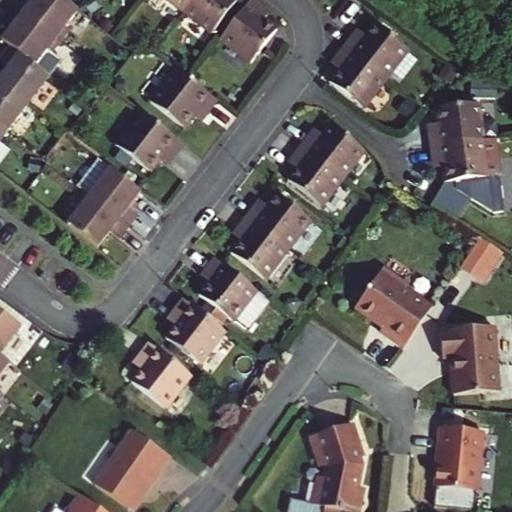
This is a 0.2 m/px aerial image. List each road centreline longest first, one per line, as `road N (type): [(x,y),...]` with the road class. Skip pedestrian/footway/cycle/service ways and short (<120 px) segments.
road 1 (residential): [(290,0),(307,35),(300,68),(111,312),(88,321),(53,314)]
road 2 (residential): [(198,511),(317,347),(404,402),(395,511)]
road 3 (unknown): [(300,68),(326,97),(409,156)]
